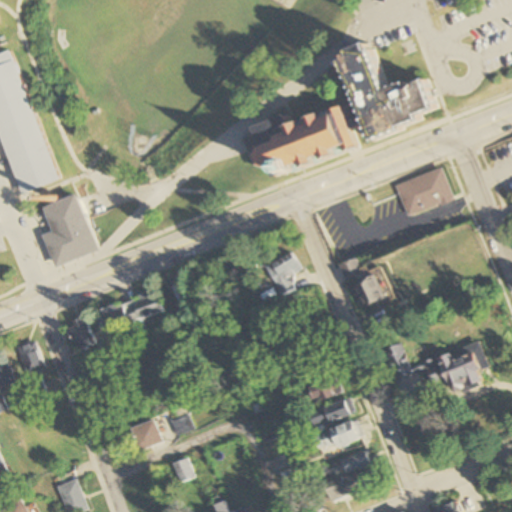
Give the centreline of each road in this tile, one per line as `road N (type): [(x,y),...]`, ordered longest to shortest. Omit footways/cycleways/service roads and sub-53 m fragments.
road 1 (secondary): [(511,111),(48,295)]
road 2 (residential): [(419,511),(295,196)]
road 3 (residential): [(124,511),(48,295)]
road 4 (residential): [(511,270),(456,134)]
road 5 (residential): [(511,455),(376,511)]
